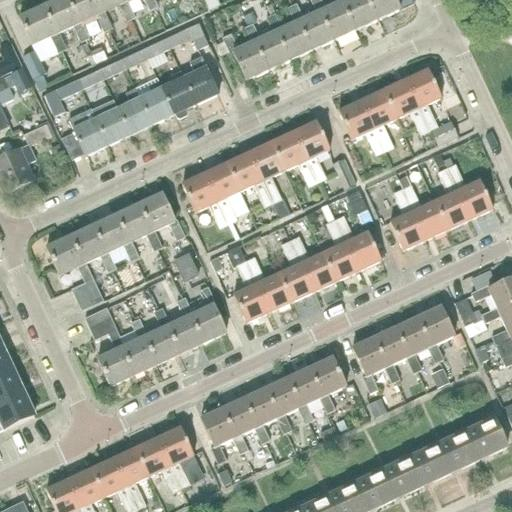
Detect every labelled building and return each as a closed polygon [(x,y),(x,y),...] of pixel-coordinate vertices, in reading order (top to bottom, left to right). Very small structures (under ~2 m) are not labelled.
[(79,27),(66,0),(62,0),(43,9),(56,38),(59,37),(74,30),(82,46),(85,45),(85,44),(90,42),(82,26),(79,27)] [(93,0),(66,0),(79,27),(82,26),(97,19),(105,35),(113,32),(105,15),(102,17),(93,0)] [(135,21),(128,5),(125,6),(121,0),(93,0),(102,17),(105,15),(119,8),(127,25),(135,21)] [(121,0),(125,6),(128,5),(137,0),(142,0),(150,15),(158,11),(153,0),(121,0)] [(343,5),(338,7),(326,13),(319,0),(311,0),(310,1),(317,16),(321,15),(334,44),(356,34),(343,5)] [(335,0),(338,7),(343,5),(356,34),(378,23),(367,0),(351,0),(347,2),(345,0),(335,0)] [(367,0),(378,23),(400,13),(394,0),(367,0)] [(288,11),(295,27),(299,25),(313,54),(334,44),(321,15),(317,16),(304,23),(297,8),(288,11)] [(67,53),(59,37),(56,38),(43,9),(19,20),(33,49),(51,40),(59,57),(67,53)] [(245,31),(252,47),(256,45),(269,74),(291,64),(278,35),(274,37),(260,43),(253,27),(255,26),(248,11),(241,14),(248,30),(245,31)] [(299,25),(295,27),(282,33),(274,17),(267,21),(274,37),(278,35),(291,64),(313,54),(299,25)] [(198,53),(208,49),(210,48),(200,26),(166,42),(171,51),(192,41),(198,53)] [(256,45),(252,47),(238,53),(231,38),(223,41),(224,44),(215,48),(220,59),(229,54),(231,58),(234,56),(247,85),(269,74),(256,45)] [(149,61),(171,51),(166,42),(144,52),(149,61)] [(83,61),(91,57),(85,44),(85,45),(82,46),(77,48),(83,61)] [(0,58),(2,63),(0,64),(0,79),(20,70),(10,47),(0,51),(0,58)] [(126,72),(149,61),(144,52),(122,62),(126,72)] [(100,53),(91,57),(95,67),(104,63),(100,53)] [(47,89),(43,80),(46,78),(36,55),(25,61),(35,83),(39,93),(47,89)] [(219,98),(207,71),(202,60),(190,66),(195,77),(184,82),(197,108),(219,98)] [(105,82),(126,72),(122,62),(100,72),(105,82)] [(82,92),(105,82),(100,72),(78,82),(82,92)] [(17,96),(30,90),(22,73),(9,79),(17,96)] [(432,121),(427,109),(442,102),(428,73),(405,84),(429,136),(431,135),(437,150),(457,141),(450,125),(436,131),(432,121)] [(184,82),(183,82),(180,75),(170,79),(173,87),(162,92),(175,119),(176,118),(178,121),(181,122),(187,119),(188,116),(186,113),(197,108),(184,82)] [(0,108),(13,102),(8,92),(4,81),(0,83),(0,133),(9,129),(0,109),(0,108)] [(60,102),(82,92),(78,82),(44,98),(54,120),(66,115),(60,102)] [(162,92),(158,84),(148,89),(152,97),(140,102),(153,129),(175,119),(162,92)] [(420,140),(429,136),(405,84),(383,94),(396,123),(409,117),(420,140)] [(140,102),(140,103),(135,91),(125,95),(130,107),(118,113),(131,139),(153,129),(140,102)] [(383,129),(396,123),(383,94),(361,105),(384,155),(393,152),(383,129)] [(131,139),(118,113),(114,104),(92,115),(109,149),(131,139)] [(375,159),(384,155),(361,105),(337,115),(351,144),(365,137),(375,159)] [(86,160),(109,149),(92,115),(91,112),(68,123),(73,134),(86,160)] [(329,154),(329,153),(316,125),(293,136),(317,187),(326,183),(315,160),(329,154)] [(35,183),(28,168),(37,164),(30,150),(52,140),(46,128),(24,138),(28,148),(0,161),(0,186),(5,197),(35,183)] [(308,191),(317,187),(293,136),(271,146),(284,175),(297,169),(308,191)] [(57,145),(48,149),(52,160),(61,156),(57,145)] [(271,181),(284,175),(271,146),(249,157),(273,208),(272,208),(279,222),(289,217),(282,202),(280,203),(275,189),(271,181)] [(264,212),(272,208),(273,208),(249,157),(227,167),(240,196),(253,189),(264,212)] [(436,170),(444,166),(440,157),(432,160),(436,170)] [(330,168),(342,193),(355,187),(343,162),(330,168)] [(227,202),(240,196),(227,167),(205,177),(229,228),(237,224),(227,202)] [(480,184),(465,190),(455,168),(446,172),(470,223),(493,212),(480,184)] [(448,233),(470,223),(446,172),(437,176),(447,199),(434,205),(448,233)] [(219,233),(229,228),(205,177),(182,188),(195,216),(209,210),(219,233)] [(402,192),(410,189),(406,180),(398,184),(402,192)] [(434,205),(421,211),(410,189),(402,192),(426,244),(448,233),(434,205)] [(403,254),(426,244),(402,192),(392,197),(403,219),(389,226),(403,254)] [(356,218),(366,213),(358,195),(347,200),(355,218),(356,218)] [(152,236),(154,235),(169,228),(176,244),(185,240),(177,223),(175,224),(162,197),(139,208),(152,236)] [(162,251),(154,235),(152,236),(139,208),(115,219),(129,247),(132,246),(146,239),(154,255),(162,251)] [(334,224),(335,224),(327,208),(321,211),(328,227),(325,229),(336,251),(323,257),(336,286),(358,275),(334,224)] [(366,213),(356,218),(361,229),(371,224),(366,213)] [(317,224),(313,215),(304,219),(309,228),(317,224)] [(139,262),(132,246),(129,247),(115,219),(92,230),(106,258),(108,256),(123,250),(131,266),(139,262)] [(367,236),(354,243),(343,220),(335,224),(334,224),(358,275),(381,265),(367,236)] [(116,273),(108,256),(106,258),(92,230),(69,240),(82,268),(85,267),(100,260),(108,277),(116,273)] [(69,240),(46,251),(58,279),(77,270),(85,287),(71,293),(76,303),(98,293),(85,267),(82,268),(69,240)] [(323,257),(309,263),(298,240),(290,244),(314,296),(336,286),(323,257)] [(292,306),(314,296),(290,244),(280,249),(292,271),(278,278),(292,306)] [(246,265),(245,265),(238,251),(225,256),(233,272),(236,270),(247,292),(233,298),(247,327),(269,316),(246,265)] [(198,280),(190,264),(189,260),(175,266),(184,287),(198,280)] [(209,264),(214,275),(222,271),(217,260),(209,264)] [(278,278),(264,284),(254,261),(246,265),(269,316),(292,306),(278,278)] [(476,294),(487,289),(494,286),(489,275),(471,283),(476,294)] [(157,279),(139,287),(152,314),(169,306),(157,279)] [(490,299),(497,313),(498,316),(511,308),(511,281),(488,293),(487,289),(476,294),(471,297),(476,306),(490,299)] [(190,319),(203,348),(226,337),(214,310),(216,309),(208,290),(199,295),(207,311),(193,318),(190,319)] [(98,293),(76,303),(81,315),(103,305),(98,293)] [(190,319),(193,318),(185,301),(177,305),(184,322),(170,328),(167,330),(180,358),(203,348),(190,319)] [(454,307),(464,330),(476,324),(465,302),(454,307)] [(501,322),(507,335),(508,337),(511,335),(511,308),(498,316),(497,313),(483,320),(487,329),(501,322)] [(431,350),(428,352),(435,368),(444,364),(436,348),(453,340),(440,311),(418,321),(431,350)] [(106,312),(85,322),(89,332),(111,322),(106,312)] [(167,330),(170,328),(162,312),(154,316),(161,332),(147,339),(144,341),(157,369),(180,358),(167,330)] [(414,358),(428,352),(431,350),(418,321),(396,331),(410,360),(406,362),(413,378),(422,374),(414,358)] [(476,324),(464,330),(468,339),(487,331),(483,321),(476,324)] [(97,362),(110,390),(134,380),(121,351),(123,350),(111,322),(89,332),(94,343),(107,338),(115,354),(97,362)] [(144,341),(147,339),(139,323),(131,326),(139,343),(123,350),(121,351),(134,380),(157,369),(144,341)] [(388,370),(384,372),(391,388),(400,384),(393,368),(406,362),(410,360),(396,331),(374,341),(388,370)] [(511,335),(508,337),(507,335),(492,342),(496,350),(511,343),(511,345),(511,335)] [(459,351),(465,348),(459,337),(453,340),(459,351)] [(370,378),(384,372),(388,370),(374,341),(352,352),(366,381),(363,382),(370,398),(377,394),(370,378)] [(483,350),(476,353),(479,359),(486,356),(483,350)] [(0,382),(14,376),(4,354),(0,356),(0,382)] [(486,356),(479,359),(482,366),(489,362),(486,356)] [(511,358),(502,363),(506,372),(511,369),(511,358)] [(332,361),(310,372),(323,401),(319,403),(326,419),(335,414),(328,399),(346,390),(332,361)] [(310,372),(288,382),(301,411),(297,412),(305,428),(313,424),(306,409),(319,403),(323,401),(310,372)] [(444,375),(433,380),(438,392),(450,386),(444,375)] [(0,409),(25,398),(14,376),(0,382),(0,409)] [(288,382),(266,392),(279,421),(275,422),(283,438),(286,437),(287,437),(287,436),(291,435),(284,419),(297,412),(301,411),(288,382)] [(257,431),(254,432),(261,448),(270,444),(262,429),(275,422),(279,421),(266,392),(244,402),(257,431)] [(0,422),(6,434),(35,420),(25,398),(0,409),(0,422)] [(511,409),(507,399),(499,403),(506,417),(511,414),(511,409)] [(236,441),(232,443),(239,458),(248,454),(241,438),(254,432),(257,431),(244,402),(222,412),(236,441)] [(376,420),(386,415),(380,402),(370,407),(376,420)] [(218,449),(232,443),(236,441),(222,412),(200,423),(213,451),(210,452),(218,469),(226,465),(218,449)] [(465,435),(479,465),(508,452),(494,422),(465,435)] [(341,437),(347,434),(343,424),(336,427),(341,437)] [(320,436),(324,444),(337,438),(333,430),(320,436)] [(180,432),(157,442),(181,493),(190,489),(180,467),(194,460),(180,432)] [(295,435),(288,438),(292,445),(292,447),(299,444),(295,435)] [(451,478),(479,465),(465,435),(438,448),(451,478)] [(172,497),(181,493),(157,442),(135,453),(148,481),(162,475),(172,497)] [(424,491),(451,478),(438,448),(410,461),(424,491)] [(135,488),(148,481),(135,453),(113,463),(135,511),(139,511),(146,509),(135,488)] [(269,459),(263,462),(267,471),(274,467),(269,459)] [(396,503),(424,491),(410,461),(382,474),(396,503)] [(125,511),(135,511),(113,463),(90,474),(104,502),(117,496),(125,511)] [(217,477),(223,488),(230,485),(224,473),(217,477)] [(92,511),(91,508),(104,502),(90,474),(68,484),(81,511),(92,511)] [(366,511),(377,511),(396,503),(382,474),(355,487),(366,511)] [(81,511),(68,484),(45,495),(53,511),(81,511)] [(332,511),(366,511),(355,487),(327,500),(332,511)] [(332,511),(327,500),(301,511),(332,511)]
